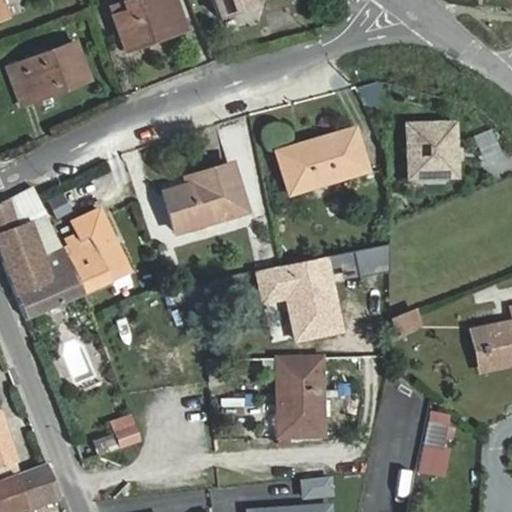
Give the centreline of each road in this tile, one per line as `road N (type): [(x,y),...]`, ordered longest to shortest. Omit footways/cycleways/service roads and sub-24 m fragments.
road 1 (residential): [(0,176),(142,105),(370,34),(402,0)]
road 2 (tertiary): [(82,511),(0,299)]
